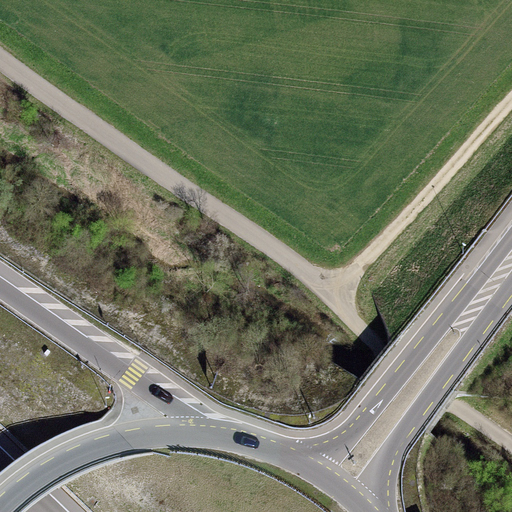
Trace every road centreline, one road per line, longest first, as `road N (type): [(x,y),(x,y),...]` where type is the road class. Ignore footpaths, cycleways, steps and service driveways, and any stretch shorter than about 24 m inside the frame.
road 1 (track): [(0,57),(314,275),(511,446)]
road 2 (primary): [(511,255),(336,485)]
road 3 (motorway): [(216,435),(0,285)]
road 4 (track): [(511,99),(339,297)]
road 5 (primary): [(216,435),(103,444),(53,466),(0,506)]
road 6 (primary): [(336,485),(275,452),(216,435)]
